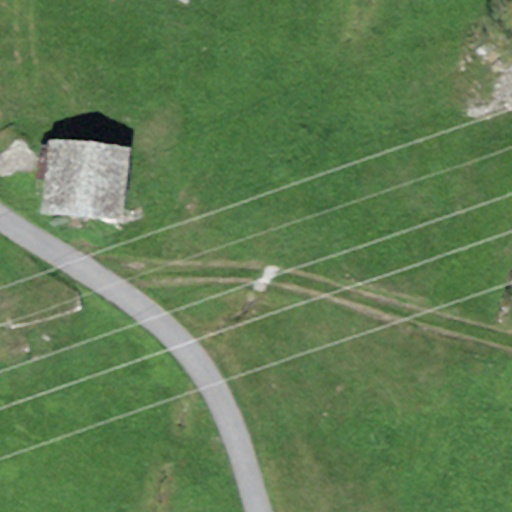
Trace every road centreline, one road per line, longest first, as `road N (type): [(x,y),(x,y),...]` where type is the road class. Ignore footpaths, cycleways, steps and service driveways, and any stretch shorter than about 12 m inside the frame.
road 1 (track): [(511,328),(308,280),(93,281)]
road 2 (track): [(0,206),(207,373),(263,511)]
